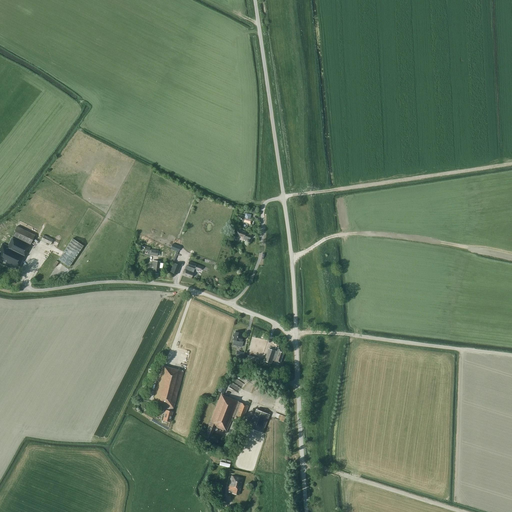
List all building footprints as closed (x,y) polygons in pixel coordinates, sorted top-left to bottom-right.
[(240,221),(244,222),(243,224),(250,226),(252,218),(250,218),(251,215),(245,214),(244,216),(241,215),(240,221)] [(17,226),(12,236),(30,244),(35,235),(17,226)] [(243,238),(243,239),(249,241),(251,235),(237,229),(235,235),(243,238)] [(41,240),(50,244),(53,239),(43,235),(41,240)] [(0,247),(0,260),(18,269),(30,246),(12,238),(8,245),(2,243),(0,247)] [(58,259),(69,267),(83,246),(72,238),(58,259)] [(178,252),(180,247),(173,244),(171,249),(178,252)] [(160,263),(160,262),(153,261),(152,267),(153,267),(152,273),(158,274),(159,268),(162,268),(163,263),(160,263)] [(170,272),(176,274),(177,274),(180,265),(174,262),(170,272)] [(193,272),(194,269),(195,269),(196,264),(188,262),(187,266),(186,265),(185,268),(182,275),(191,278),(194,272),(193,272)] [(241,336),(241,333),(235,332),(233,339),(234,339),(232,345),(241,347),(243,341),(242,341),(243,336),(241,336)] [(280,363),(284,351),(278,349),(277,351),(269,348),(265,361),(272,363),(273,360),(275,361),(280,363)] [(236,356),(243,358),(244,352),(237,350),(236,356)] [(162,366),(154,400),(153,403),(169,407),(168,410),(165,410),(163,420),(170,422),(173,412),(172,412),(173,408),(175,400),(183,371),(162,366)] [(217,391),(222,393),(221,394),(222,395),(226,386),(220,384),(217,391)] [(235,418),(242,420),(248,406),(240,403),(240,404),(238,403),(238,402),(235,400),(222,395),(221,394),(204,437),(210,440),(215,427),(227,431),(233,416),(235,417),(235,418)] [(264,433),(271,414),(256,409),(250,428),(264,433)] [(232,493),(238,495),(243,479),(231,476),(228,486),(230,487),(229,490),(233,491),(232,493)]
